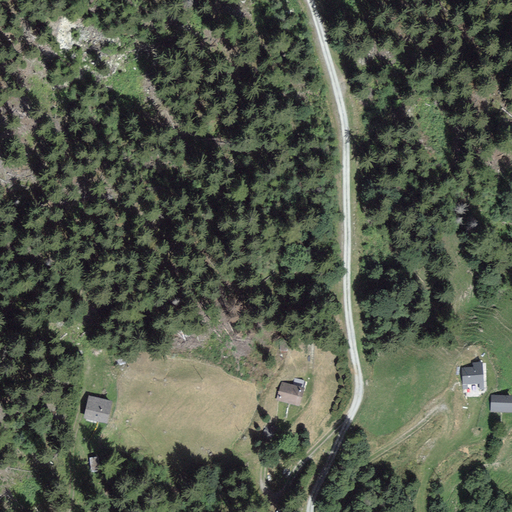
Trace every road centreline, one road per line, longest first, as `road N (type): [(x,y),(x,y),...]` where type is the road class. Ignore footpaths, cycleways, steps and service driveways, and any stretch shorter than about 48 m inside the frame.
road 1 (track): [(309,511),(358,390),(347,309),(346,138),(310,0)]
road 2 (track): [(63,511),(84,382)]
